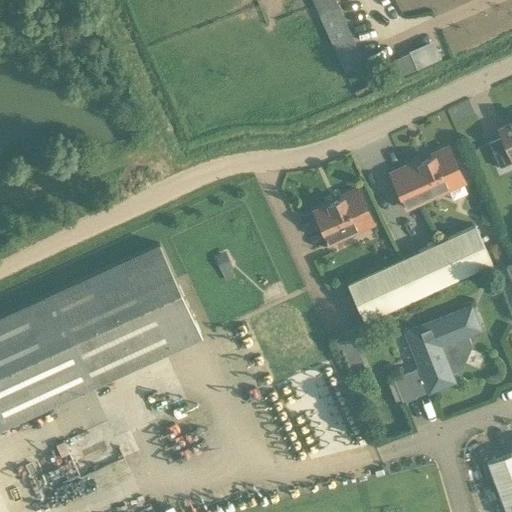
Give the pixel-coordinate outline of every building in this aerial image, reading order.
[(310,0),(343,73),(364,64),(335,0),(310,0)] [(498,164),(511,157),(511,116),(510,118),(511,120),(497,126),(500,133),(486,140),(498,164)] [(445,186),(447,182),(460,176),(446,144),(429,152),(430,154),(418,160),(417,158),(402,164),(406,173),(393,179),(404,205),(418,199),(417,196),(428,191),(431,193),(445,186)] [(354,228),(356,224),(369,218),(354,186),(337,194),(339,196),(312,209),(326,240),(354,228)] [(475,225),(400,258),(418,295),(491,263),(475,225)] [(511,256),(504,238),(489,245),(497,264),(511,257),(511,256)] [(0,426),(201,335),(159,242),(0,315),(0,426)] [(363,319),(418,295),(400,258),(347,282),(363,319)] [(403,330),(418,368),(427,391),(453,380),(450,372),(461,367),(471,344),(467,333),(480,328),(470,303),(403,330)] [(415,396),(415,395),(406,372),(393,378),(402,402),(415,396)] [(108,420),(59,441),(65,455),(72,452),(87,485),(127,467),(120,452),(122,451),(108,420)] [(504,511),(511,511),(511,450),(485,461),(504,511)]
